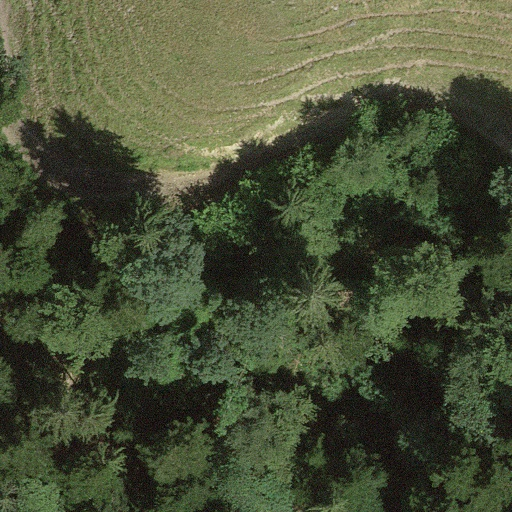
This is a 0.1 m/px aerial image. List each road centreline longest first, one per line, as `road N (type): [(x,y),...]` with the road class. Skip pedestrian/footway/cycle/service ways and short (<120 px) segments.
road 1 (track): [(0,43),(2,71),(33,149),(64,173),(127,187),(223,187),(403,98),(439,96),(467,106),(511,140)]
road 2 (track): [(0,270),(99,256),(223,187)]
